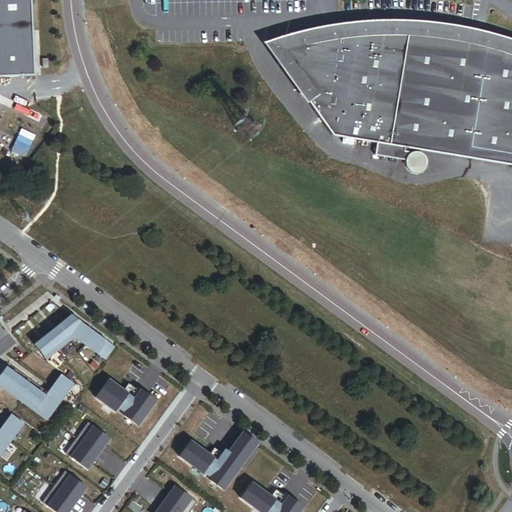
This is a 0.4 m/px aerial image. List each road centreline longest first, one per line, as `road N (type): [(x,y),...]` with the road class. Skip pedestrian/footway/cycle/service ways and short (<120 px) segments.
road 1 (tertiary): [(72,0),(87,75),(107,121),(150,171),(487,416)]
road 2 (residential): [(199,380),(42,260)]
road 3 (residential): [(345,490),(199,380)]
road 4 (residential): [(199,380),(104,511)]
